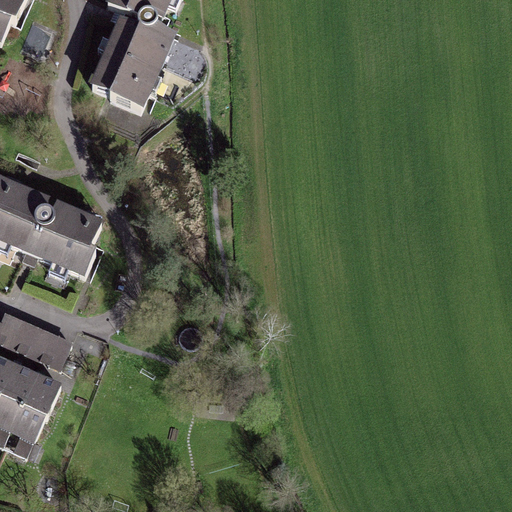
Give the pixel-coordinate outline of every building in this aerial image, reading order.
[(0,0),(0,59),(6,62),(27,10),(0,0)] [(118,0),(109,23),(126,30),(93,109),(145,130),(178,48),(167,43),(184,0),(118,0)] [(0,194),(0,259),(85,295),(108,239),(0,194)] [(74,349),(0,322),(0,356),(63,379),(74,349)] [(0,398),(9,376),(0,372),(0,398)] [(9,376),(0,398),(0,440),(7,444),(32,386),(9,376)] [(32,386),(7,444),(30,453),(54,395),(32,386)]
